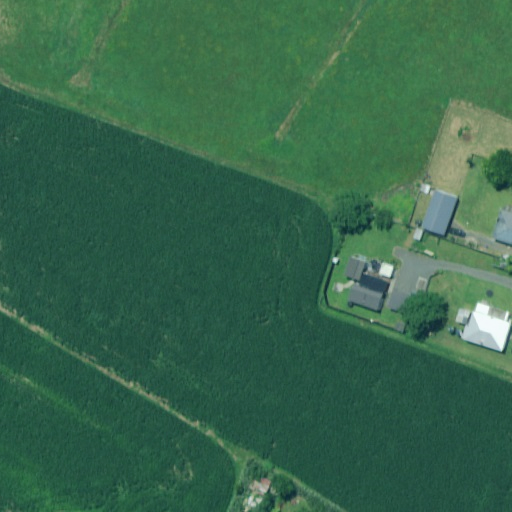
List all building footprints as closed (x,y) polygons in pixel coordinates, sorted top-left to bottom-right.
[(460,199),(438,191),(425,228),(447,236),(460,199)] [(511,214),(506,212),(497,239),(511,243),(511,214)] [(511,328),(511,313),(481,304),(479,312),(464,307),(460,322),(471,326),(467,340),(505,351),(511,328)] [(273,483),(255,475),(249,489),(266,497),(273,483)] [(276,511),(282,503),(274,499),(267,511),(276,511)]
